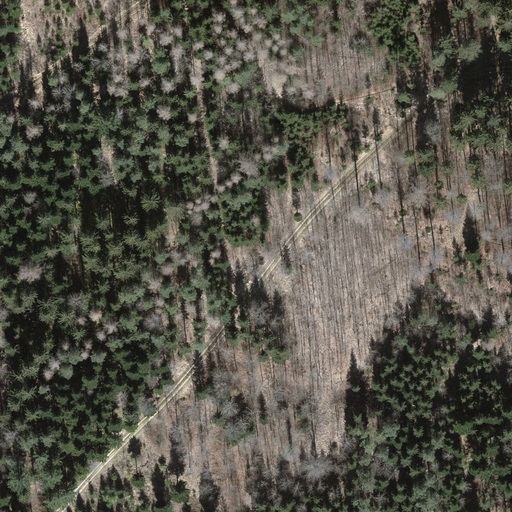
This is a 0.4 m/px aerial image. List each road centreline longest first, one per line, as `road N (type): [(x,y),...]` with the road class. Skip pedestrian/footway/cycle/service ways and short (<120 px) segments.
road 1 (track): [(501,0),(468,64),(299,228),(179,388),(60,511)]
road 2 (track): [(0,112),(139,0)]
